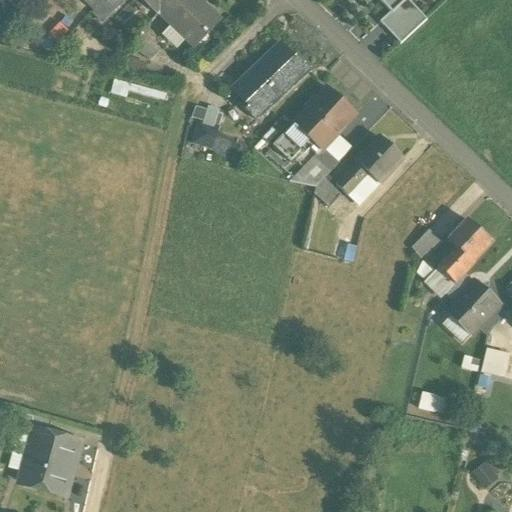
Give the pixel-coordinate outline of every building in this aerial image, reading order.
[(140,0),(143,3),(144,2),(190,45),(201,33),(205,37),(219,23),(195,0),(140,0)] [(371,0),(388,19),(407,2),(409,0),(371,0)] [(388,19),(381,25),(400,47),(426,23),(407,2),(388,19)] [(279,47),(257,68),(258,70),(234,93),(260,118),(308,72),(292,58),(291,59),(279,47)] [(327,90),(292,127),(320,153),(323,151),(355,116),(327,90)] [(292,127),(292,126),(272,148),(289,164),(305,147),(315,157),(316,158),(320,153),(292,127)] [(379,140),(341,180),(353,192),(368,176),(379,186),(402,161),(379,140)] [(320,153),(316,158),(315,157),(289,184),(315,189),(338,165),(323,151),(320,153)] [(353,192),(341,180),(335,186),(347,198),(353,192)] [(491,244),(466,222),(455,233),(450,229),(445,235),(450,239),(446,243),(461,257),(471,266),(472,265),(491,244)] [(461,257),(443,276),(454,287),(464,276),(473,266),(472,265),(471,266),(461,257)] [(464,276),(454,287),(445,296),(454,306),(473,285),(464,276)] [(454,306),(446,315),(469,337),(498,306),(475,284),(473,285),(454,306)] [(498,355),(487,352),(482,373),(493,375),(498,355)] [(51,423),(24,416),(19,435),(31,439),(33,432),(47,436),(51,423)] [(47,436),(33,432),(31,439),(20,481),(24,487),(65,499),(80,445),(47,436)] [(472,473),(485,490),(500,479),(488,462),(472,473)]
